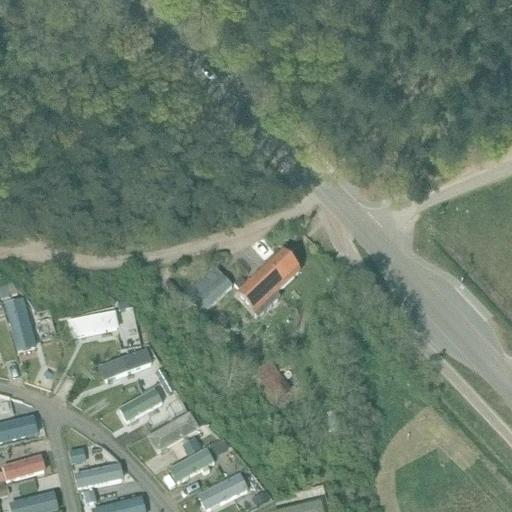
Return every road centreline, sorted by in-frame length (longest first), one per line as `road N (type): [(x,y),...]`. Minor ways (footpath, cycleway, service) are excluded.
road 1 (track): [(0,259),(89,266),(160,260),(294,225),(337,203)]
road 2 (secondary): [(367,235),(145,0)]
road 3 (secondary): [(487,365),(367,235)]
road 4 (unclassified): [(367,235),(511,166)]
